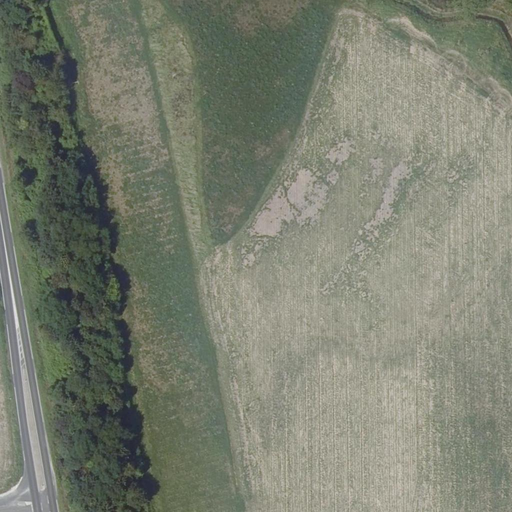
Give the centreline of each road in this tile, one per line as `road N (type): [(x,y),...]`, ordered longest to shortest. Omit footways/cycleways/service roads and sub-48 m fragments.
road 1 (primary): [(4,243),(37,505)]
road 2 (primary): [(48,503),(4,243)]
